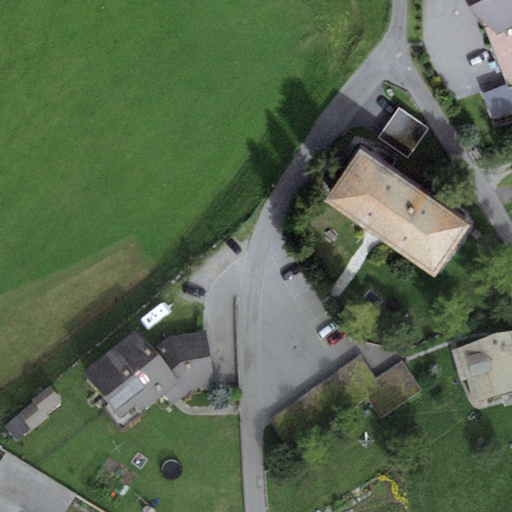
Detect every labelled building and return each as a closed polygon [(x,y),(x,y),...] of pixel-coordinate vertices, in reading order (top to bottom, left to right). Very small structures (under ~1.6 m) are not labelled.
[(511,0),(465,0),(469,7),(480,20),(507,82),(482,93),(493,117),(511,109),(511,0)] [(428,127),(399,107),(378,137),(408,157),(428,127)] [(470,223),(361,147),(324,200),(434,276),(470,223)] [(511,338),(451,355),(460,386),(467,384),(474,408),(511,398),(511,338)] [(136,339),(82,385),(123,434),(163,400),(172,410),(192,393),(213,390),(205,339),(168,341),(150,356),(136,339)] [(368,402),(382,422),(422,393),(401,363),(377,381),(360,358),(269,423),(293,456),(368,402)] [(33,407),(5,428),(17,444),(49,418),(48,416),(61,406),(49,390),(31,404),(33,407)]
